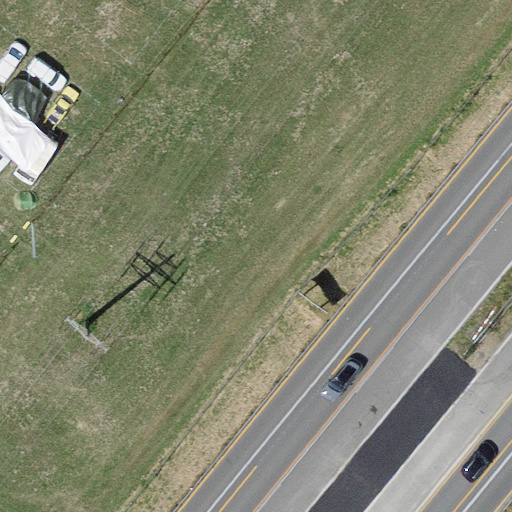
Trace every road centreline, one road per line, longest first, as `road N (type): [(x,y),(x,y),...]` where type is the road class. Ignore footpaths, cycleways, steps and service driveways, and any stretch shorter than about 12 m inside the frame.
road 1 (motorway): [(511,205),(259,511)]
road 2 (motorway): [(417,511),(511,397)]
